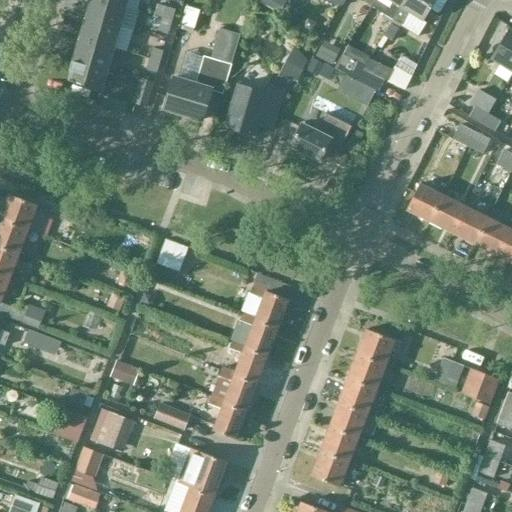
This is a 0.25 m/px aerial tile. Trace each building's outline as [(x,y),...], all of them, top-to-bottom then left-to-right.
[(119,28),(125,7),(99,0),(90,0),(86,18),(119,28)] [(268,0),(260,0),(255,11),(277,22),(284,8),(268,0)] [(375,0),(371,7),(384,15),(381,20),(390,25),(405,0),(375,0)] [(435,0),(405,0),(390,25),(383,36),(390,41),(398,29),(399,30),(401,26),(409,13),(423,21),(435,0)] [(175,11),(165,8),(156,5),(153,16),(162,18),(172,21),(175,11)] [(113,49),(119,28),(86,18),(79,39),(113,49)] [(168,32),(172,21),(162,18),(159,29),(168,32)] [(511,72),(511,31),(509,30),(491,60),(511,72)] [(106,70),(113,49),(79,39),(73,60),(106,70)] [(150,60),(159,63),(162,52),(153,49),(150,60)] [(342,55),(335,70),(379,91),(384,80),(362,70),(365,66),(342,55)] [(196,85),(173,78),(163,110),(202,121),(211,90),(222,94),(231,66),(204,58),(196,85)] [(362,70),(384,80),(388,81),(393,71),(369,59),(365,66),(362,70)] [(100,91),(106,70),(73,60),(67,81),(100,91)] [(156,73),(159,63),(150,60),(146,70),(156,73)] [(139,79),(132,104),(146,108),(153,83),(139,79)] [(254,137),(257,125),(272,129),(283,90),(268,86),(265,93),(237,85),(225,128),(227,129),(226,132),(241,136),(242,133),(254,137)] [(496,101),(484,95),(477,91),(469,105),(474,108),(469,117),(482,125),(488,114),(489,112),(496,101)] [(302,124),(291,146),(320,161),(330,141),(341,146),(351,127),(325,114),(324,116),(326,117),(318,132),(302,124)] [(501,123),(488,116),(488,114),(482,125),(495,132),(501,123)] [(132,137),(133,118),(101,116),(100,136),(132,137)] [(467,148),(475,133),(460,126),(452,140),(467,148)] [(475,133),(467,148),(483,155),(490,141),(475,133)] [(511,173),(511,171),(511,155),(503,151),(496,165),(511,173)] [(430,222),(443,196),(420,184),(406,210),(430,222)] [(0,219),(0,220),(27,231),(37,206),(9,196),(0,219)] [(453,233),(466,207),(443,196),(430,222),(453,233)] [(59,218),(69,221),(79,224),(83,213),(63,206),(59,218)] [(476,245),(489,219),(466,207),(453,233),(476,245)] [(499,256),(511,230),(489,219),(476,245),(499,256)] [(0,248),(18,255),(27,231),(0,220),(0,248)] [(511,263),(511,230),(499,256),(511,263)] [(0,276),(9,280),(18,255),(0,248),(0,276)] [(0,302),(9,280),(0,276),(0,302)] [(255,320),(277,328),(287,300),(267,292),(267,291),(253,285),(250,294),(263,299),(256,318),(255,320)] [(255,320),(256,318),(243,313),(239,322),(252,327),(245,345),(245,347),(266,355),(277,328),(255,320)] [(0,345),(4,347),(9,334),(2,332),(2,331),(0,330),(0,345)] [(357,355),(385,366),(394,341),(366,330),(357,355)] [(50,340),(27,332),(23,344),(45,353),(50,340)] [(245,347),(245,345),(232,340),(229,349),(242,354),(235,373),(234,376),(256,384),(266,355),(245,347)] [(376,389),(385,366),(357,355),(348,379),(376,389)] [(464,367),(443,359),(434,381),(455,389),(464,367)] [(222,368),(218,377),(232,382),(225,402),(224,403),(245,411),(256,384),(234,376),(235,373),(222,368)] [(500,380),(497,379),(470,369),(461,393),(490,405),(500,380)] [(367,414),(376,389),(348,379),(338,403),(367,414)] [(511,412),(511,393),(509,392),(502,409),(511,412)] [(224,403),(225,402),(211,397),(208,405),(221,410),(213,431),(235,440),(245,411),(224,403)] [(358,438),(367,414),(338,403),(329,427),(358,438)] [(159,405),(154,420),(184,431),(189,416),(159,405)] [(511,430),(511,428),(511,412),(502,409),(496,424),(511,430)] [(59,436),(77,442),(85,419),(62,411),(56,425),(62,428),(59,436)] [(101,411),(90,441),(103,446),(115,450),(122,453),(128,436),(133,422),(114,415),(101,411)] [(348,462),(358,438),(329,427),(320,451),(348,462)] [(499,463),(505,447),(490,441),(484,457),(499,463)] [(48,454),(67,461),(72,449),(53,442),(48,454)] [(94,478),(103,455),(83,448),(74,471),(94,478)] [(191,449),(179,484),(190,488),(214,497),(226,463),(191,449)] [(339,487),(348,462),(320,451),(311,476),(339,487)] [(493,478),(499,463),(484,457),(478,473),(493,478)] [(67,500),(78,505),(94,511),(100,495),(73,485),(67,500)] [(207,511),(214,497),(190,488),(180,511),(207,511)] [(481,509),(487,494),(472,488),(466,503),(481,509)] [(8,511),(36,511),(39,505),(15,496),(8,511)] [(296,511),(325,511),(301,502),(296,511)] [(480,511),(481,509),(466,503),(462,511),(480,511)]
